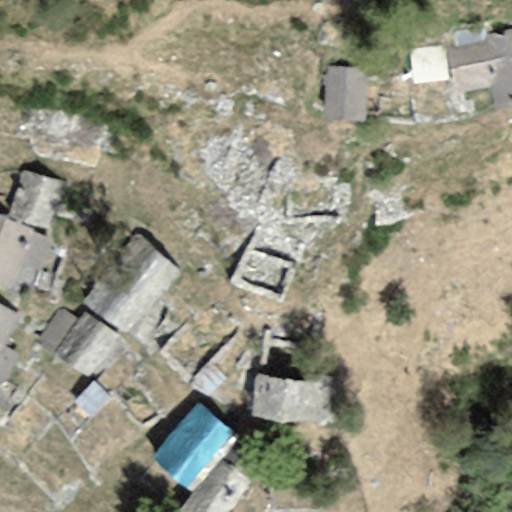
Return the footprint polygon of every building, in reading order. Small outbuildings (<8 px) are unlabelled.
[(511,34),(448,50),(457,89),(489,81),(494,102),(511,97),(511,34)] [(364,70),(325,70),(325,115),(364,115),(364,70)] [(58,183),(18,171),(5,213),(45,225),(58,183)] [(51,233),(0,214),(0,278),(17,284),(25,261),(40,266),(51,233)] [(181,274),(139,237),(86,296),(127,333),(181,274)] [(115,337),(85,316),(80,323),(59,309),(36,344),(87,378),(115,337)] [(16,319),(0,310),(0,387),(18,354),(1,345),(16,319)] [(318,375),(255,371),(252,413),(315,417),(318,375)] [(238,437),(197,401),(152,453),(193,489),(222,453),(238,437)] [(222,453),(193,489),(179,506),(186,511),(232,511),(257,481),(222,453)]
